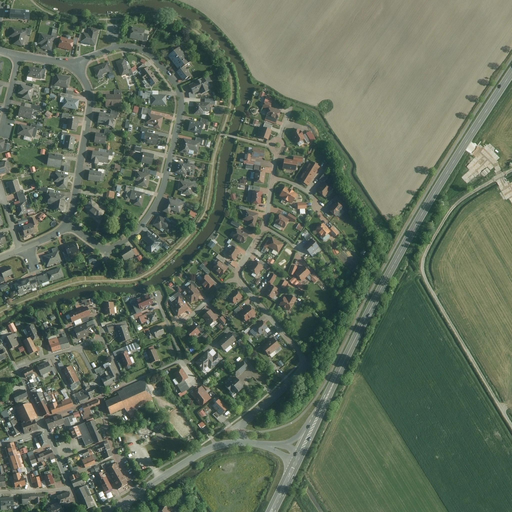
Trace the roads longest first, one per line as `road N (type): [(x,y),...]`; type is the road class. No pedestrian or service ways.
road 1 (primary): [(311,431),(413,229),(511,72)]
road 2 (residential): [(66,226),(107,248),(134,233),(163,189),(182,102),(165,69),(133,46),(74,66)]
road 3 (track): [(511,426),(431,292),(422,263),(452,206),(511,169)]
road 4 (residential): [(241,430),(308,364),(239,276)]
road 5 (residential): [(74,66),(90,103),(66,226)]
road 6 (residential): [(125,385),(178,360),(156,294)]
